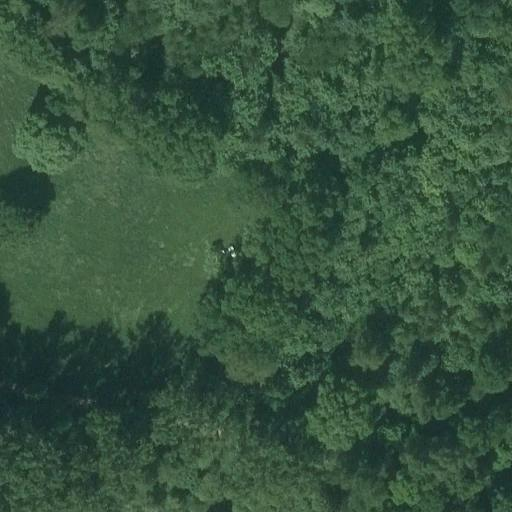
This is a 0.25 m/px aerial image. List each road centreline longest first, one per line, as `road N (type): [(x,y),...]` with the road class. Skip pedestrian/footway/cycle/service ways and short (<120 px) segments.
road 1 (track): [(426,511),(316,448),(187,396)]
road 2 (track): [(187,396),(0,371)]
